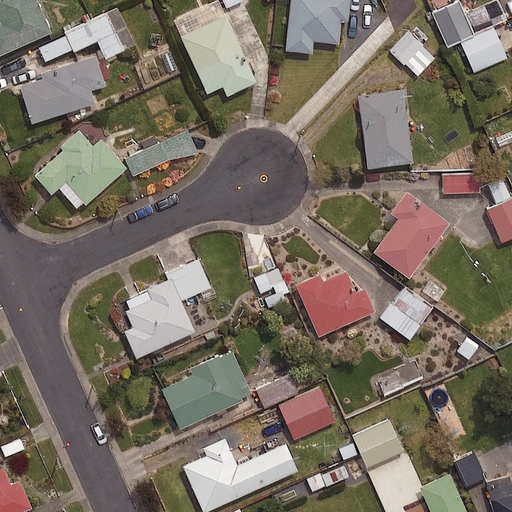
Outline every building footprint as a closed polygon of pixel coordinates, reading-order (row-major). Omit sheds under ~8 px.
[(0,54),(49,33),(34,0),(0,0),(0,20),(2,25),(0,25),(0,54)] [(348,0),(290,0),(285,50),(311,54),(313,41),(337,44),(340,21),(346,22),(348,0)] [(473,34),(457,1),(432,13),(447,47),(473,34)] [(116,8),(64,33),(65,35),(38,48),(45,63),(72,49),(74,52),(96,41),(105,59),(134,45),(116,8)] [(255,83),(226,16),(181,35),(206,93),(222,86),(226,96),(255,83)] [(506,57),(492,28),(461,43),(474,72),(506,57)] [(434,58),(409,31),(389,50),(414,77),(434,58)] [(108,84),(99,56),(46,74),(47,78),(20,87),(32,123),(94,103),(90,90),(108,84)] [(411,162),(401,91),(358,96),(368,168),(411,162)] [(57,188),(75,209),(82,204),(83,206),(125,169),(100,141),(93,148),(77,131),(60,146),(63,150),(34,176),(50,194),(57,188)] [(123,159),(130,176),(169,159),(197,153),(187,131),(123,159)] [(474,172),(442,173),(443,194),(475,192),(474,172)] [(448,225),(406,192),(391,212),(399,218),(373,252),(408,278),(448,225)] [(511,237),(511,200),(487,209),(500,242),(511,237)] [(210,287),(197,259),(165,273),(169,281),(120,303),(131,328),(124,331),(136,358),(194,332),(180,301),(210,287)] [(287,291),(277,268),(253,278),(260,292),(274,286),(277,295),(287,291)] [(353,293),(344,273),(321,283),(318,276),(295,286),(317,336),(372,313),(362,289),(353,293)] [(431,309),(403,288),(380,318),(408,339),(431,309)] [(250,397),(230,352),(191,370),(193,376),(162,390),(179,428),(250,397)] [(298,391),(290,374),(256,390),(264,407),(298,391)] [(334,421),(319,386),(278,404),(293,439),(334,421)] [(388,420),(351,436),(354,442),(338,448),(343,460),(359,454),(365,467),(402,451),(388,420)] [(236,466),(224,439),(203,449),(206,456),(183,466),(202,511),(203,511),(297,471),(285,444),(236,466)] [(472,452),(453,461),(465,488),(484,479),(472,452)] [(7,478),(0,460),(0,511),(7,511),(30,503),(18,473),(7,478)] [(349,477),(344,464),(307,479),(311,491),(349,477)] [(406,502),(394,471),(373,480),(385,510),(406,502)] [(465,511),(449,475),(419,487),(429,511),(465,511)] [(486,497),(491,496),(494,511),(511,511),(511,490),(511,491),(508,477),(482,483),(486,497)]
